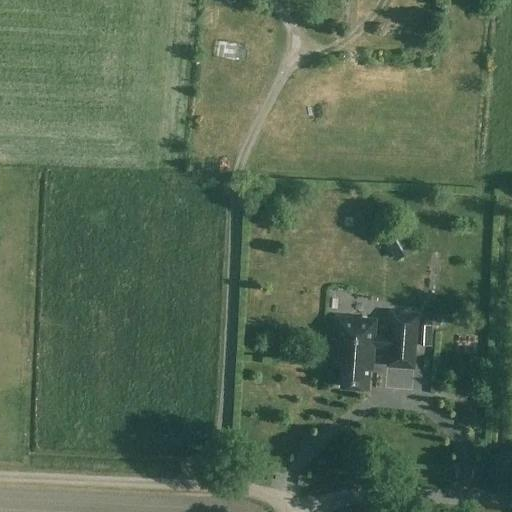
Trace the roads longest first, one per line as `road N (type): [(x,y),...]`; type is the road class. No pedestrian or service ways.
road 1 (track): [(236,486),(223,462),(236,183),(296,53),(271,0)]
road 2 (track): [(291,511),(283,501),(227,484),(0,473)]
road 3 (unclassified): [(511,500),(362,494),(310,511)]
